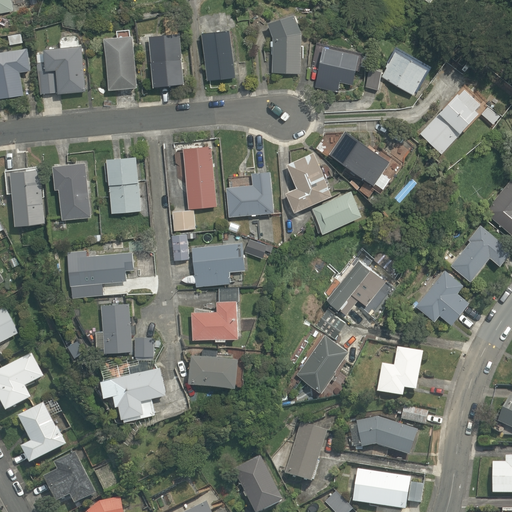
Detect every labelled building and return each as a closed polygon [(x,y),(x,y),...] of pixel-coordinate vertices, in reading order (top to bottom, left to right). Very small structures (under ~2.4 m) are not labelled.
[(18,0),(0,0),(0,16),(21,13),(18,0)] [(299,15),(271,23),(276,38),(270,67),(298,73),(305,35),(299,15)] [(237,31),(207,32),(209,83),(239,82),(237,31)] [(187,33),(153,36),(157,89),(191,86),(187,33)] [(140,37),(110,39),(114,91),(144,88),(140,37)] [(89,45),(41,47),(43,95),(91,93),(89,45)] [(332,47),(322,89),(338,92),(341,80),(366,85),(372,57),(332,47)] [(436,68),(398,47),(388,65),(383,62),(369,87),(381,93),(389,79),(420,96),(436,68)] [(35,51),(0,54),(0,99),(30,96),(27,73),(38,72),(35,51)] [(508,119),(472,89),(419,133),(448,155),(467,132),(473,137),(489,117),(501,127),(508,119)] [(400,162),(350,129),(333,155),(383,188),(400,162)] [(216,146),(187,148),(192,209),(221,206),(216,146)] [(318,152),(291,165),(303,190),(290,195),(300,218),(317,210),(329,236),(370,218),(358,192),(340,200),(318,152)] [(144,160),(113,161),(115,215),(146,214),(144,160)] [(91,165),(60,166),(61,191),(65,190),(66,220),(93,219),(91,165)] [(30,168),(9,169),(10,195),(18,194),(20,226),(49,224),(46,172),(31,173),(30,168)] [(511,170),(484,212),(511,230),(511,170)] [(257,187),(231,188),(232,216),(279,215),(277,174),(257,175),(257,187)] [(198,210),(175,212),(176,230),(200,227),(198,210)] [(511,261),(511,246),(485,224),(453,262),(478,282),(498,257),(508,266),(511,261)] [(191,235),(175,234),(173,259),(190,260),(191,235)] [(273,246),(254,238),(248,253),(266,261),(273,246)] [(195,248),(198,288),(232,285),(231,274),(248,273),(246,244),(195,248)] [(137,251),(78,257),(79,271),(72,272),(73,287),(95,285),(96,297),(131,293),(130,278),(155,276),(153,259),(146,259),(145,254),(137,255),(137,251)] [(0,286),(12,280),(0,259),(0,286)] [(389,280),(368,263),(337,303),(348,311),(359,297),(370,305),(389,280)] [(470,285),(449,269),(421,306),(442,322),(448,314),(462,325),(479,302),(465,292),(470,285)] [(223,310),(195,310),(195,339),(247,340),(248,302),(223,302),(223,310)] [(134,303),(105,304),(107,333),(96,333),(97,356),(157,353),(157,336),(135,337),(134,303)] [(8,305),(0,309),(0,347),(24,334),(8,305)] [(355,353),(331,336),(303,375),(327,392),(355,353)] [(225,357),(196,354),(194,385),(254,390),(258,350),(225,348),(225,357)] [(428,352),(402,349),(399,366),(383,364),(379,393),(413,397),(414,389),(423,390),(428,352)] [(39,355),(0,373),(0,374),(6,388),(2,390),(13,413),(37,402),(30,388),(50,378),(39,355)] [(127,408),(130,420),(149,416),(149,418),(160,415),(157,400),(164,398),(165,403),(174,401),(166,366),(105,381),(109,397),(118,395),(122,410),(127,408)] [(71,446),(46,401),(21,416),(36,442),(26,448),(35,465),(71,446)] [(511,403),(503,427),(511,429),(511,403)] [(431,411),(405,406),(402,421),(428,426),(431,411)] [(380,417),(359,423),(366,448),(384,446),(412,455),(420,430),(380,417)] [(335,432),(303,423),(289,475),(322,484),(335,432)] [(102,496),(80,452),(59,463),(63,472),(48,479),(62,506),(78,498),(82,506),(102,496)] [(276,511),(293,504),(269,456),(240,470),(260,511),(276,511)] [(511,456),(509,456),(509,463),(496,463),(495,495),(511,495),(511,456)] [(128,482),(116,459),(96,469),(108,492),(128,482)] [(413,478),(360,472),(357,503),(411,510),(412,503),(423,504),(425,486),(412,484),(413,478)] [(350,511),(354,508),(336,492),(325,503),(334,511),(350,511)] [(103,503),(94,511),(129,511),(123,495),(103,503)]
